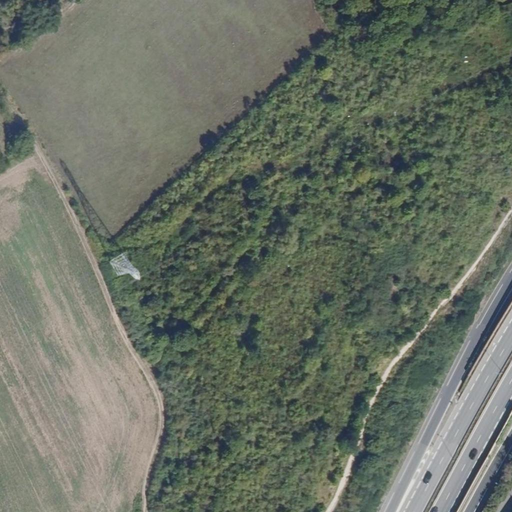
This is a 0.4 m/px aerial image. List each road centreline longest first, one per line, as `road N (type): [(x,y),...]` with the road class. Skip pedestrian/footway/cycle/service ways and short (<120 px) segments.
road 1 (track): [(0,100),(87,239),(149,374),(159,434),(144,511)]
road 2 (track): [(327,511),(397,358),(511,214)]
road 3 (primary): [(511,278),(392,511)]
road 4 (primary): [(511,335),(414,511)]
road 5 (primary): [(439,511),(511,378)]
